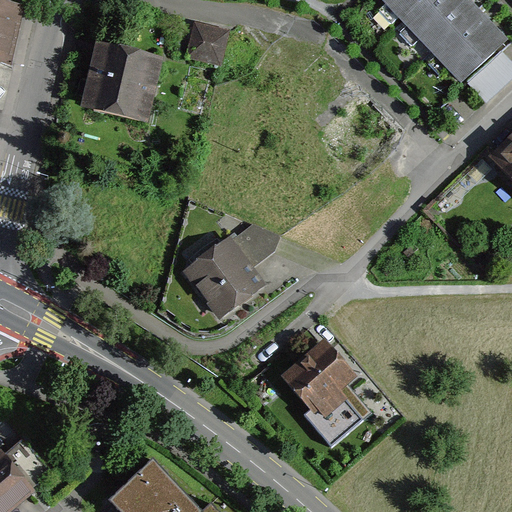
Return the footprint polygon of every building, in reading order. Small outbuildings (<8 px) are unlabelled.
[(388,0),(413,24),(437,0),(388,0)] [(437,0),(413,24),(442,54),(486,11),(474,0),(437,0)] [(0,55),(22,60),(32,13),(0,6),(0,55)] [(486,11),(442,54),(472,84),(511,44),(511,37),(502,27),(486,11)] [(232,35),(200,26),(192,56),(224,64),(232,35)] [(171,62),(111,49),(99,105),(159,118),(171,62)] [(275,291),(241,241),(195,272),(229,322),(275,291)] [(368,379),(338,343),(294,381),(334,428),(362,404),(353,393),(368,379)] [(0,511),(23,511),(42,496),(7,457),(0,463),(0,511)]
